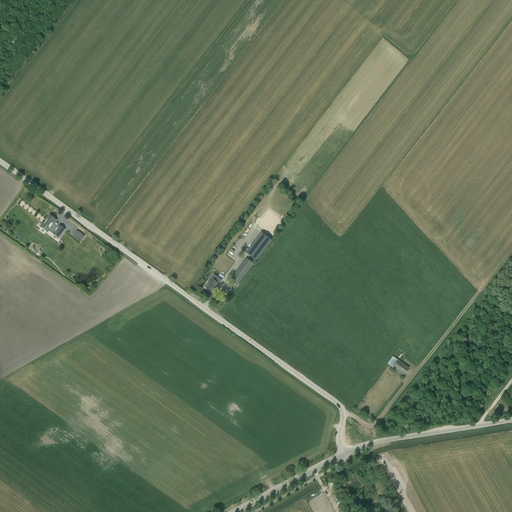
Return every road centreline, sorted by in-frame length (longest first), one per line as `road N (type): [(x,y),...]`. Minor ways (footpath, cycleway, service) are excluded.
road 1 (unclassified): [(343,454),(337,403),(0,161)]
road 2 (track): [(162,277),(100,312),(34,267),(0,280)]
road 3 (tertiary): [(343,454),(511,420)]
road 4 (tertiary): [(234,511),(343,454)]
